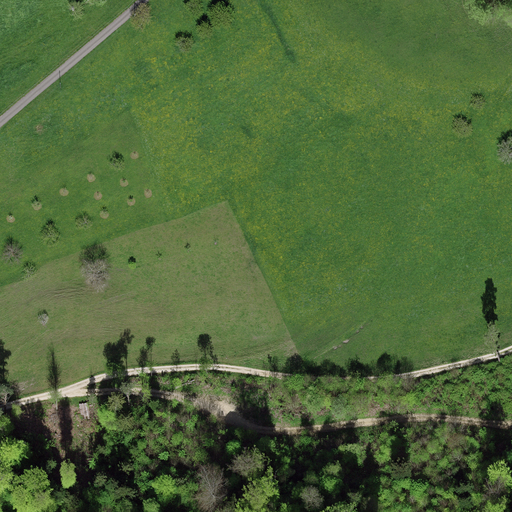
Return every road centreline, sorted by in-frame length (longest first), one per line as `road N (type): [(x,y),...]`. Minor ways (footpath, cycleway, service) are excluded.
road 1 (track): [(511,350),(363,380),(212,367),(122,372),(0,407)]
road 2 (track): [(48,394),(169,393),(244,427),(275,430),(422,417),(511,423)]
